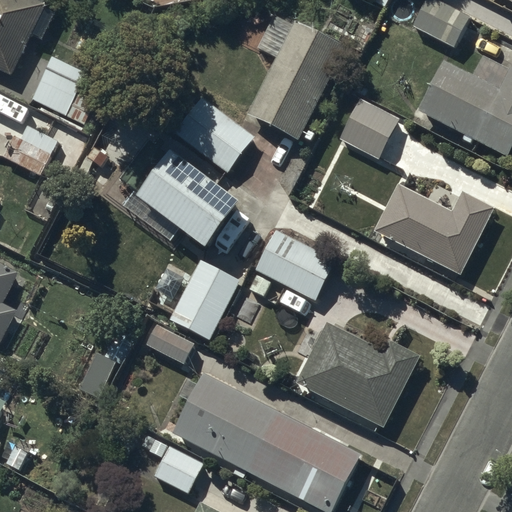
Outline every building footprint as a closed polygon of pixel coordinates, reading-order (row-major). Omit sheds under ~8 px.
[(42,4),(33,0),(0,0),(0,69),(10,74),(42,4)] [(473,22),(432,1),(416,31),(457,52),(473,22)] [(349,54),(298,28),(251,119),(302,145),(349,54)] [(104,81),(52,56),(32,97),(84,122),(104,81)] [(511,158),(511,77),(503,95),(446,67),(421,118),(510,163),(511,158)] [(256,142),(205,103),(178,137),(230,177),(256,142)] [(402,124),(363,104),(342,144),(381,164),(402,124)] [(21,138),(14,134),(3,154),(38,173),(55,139),(28,125),(21,138)] [(244,214),(176,162),(143,205),(212,256),(244,214)] [(65,190),(43,178),(26,210),(48,222),(65,190)] [(498,214),(465,198),(455,217),(400,190),(377,237),(465,281),(498,214)] [(337,266),(279,236),(258,276),(316,306),(337,266)] [(0,340),(16,310),(2,304),(18,271),(0,262),(0,340)] [(243,285),(203,265),(172,325),(212,345),(243,285)] [(272,287),(259,280),(252,292),(265,299),(272,287)] [(368,347),(331,328),(299,389),(387,434),(424,363),(374,337),(368,347)] [(197,350),(160,332),(151,350),(188,369),(197,350)] [(115,363),(96,353),(79,389),(97,398),(115,363)] [(337,511),(364,463),(207,381),(177,439),(316,511),(337,511)] [(164,460),(169,450),(149,439),(143,449),(164,460)] [(29,453),(17,447),(8,464),(20,470),(29,453)] [(206,468),(172,451),(157,480),(190,497),(206,468)]
